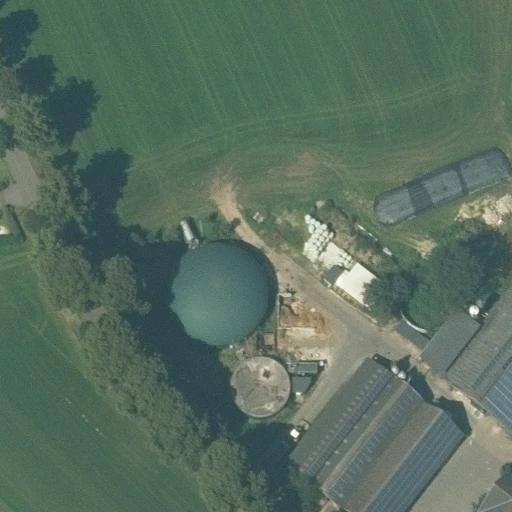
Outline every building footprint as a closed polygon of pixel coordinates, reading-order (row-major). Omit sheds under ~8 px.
[(247,244),(175,265),(200,352),(272,331),(247,244)] [(405,322),(413,329),(422,332),(432,332),(441,328),(448,321),(452,312),(452,303),(449,293),(442,286),(433,282),(423,281),(413,284),(405,292),(401,301),(401,312),(405,322)] [(511,290),(441,381),(511,437),(511,290)] [(458,316),(421,363),(440,378),(477,331),(458,316)] [(421,406),(367,364),(285,470),(339,511),(421,406)] [(314,367),(241,366),(240,415),(288,416),(288,394),(313,394),(314,367)] [(421,406),(339,511),(404,511),(462,438),(421,406)] [(511,511),(511,476),(510,475),(480,511),(511,511)]
